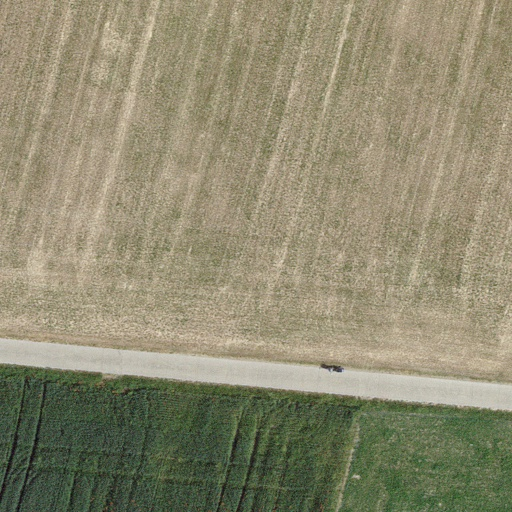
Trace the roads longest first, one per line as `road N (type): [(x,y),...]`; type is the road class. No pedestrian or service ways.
road 1 (motorway): [(511,472),(0,339)]
road 2 (track): [(511,399),(0,353)]
